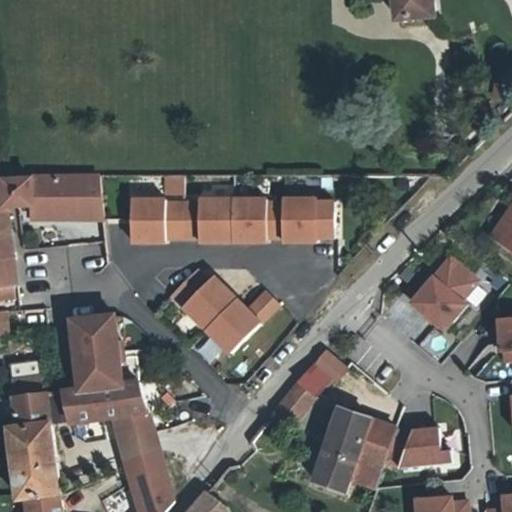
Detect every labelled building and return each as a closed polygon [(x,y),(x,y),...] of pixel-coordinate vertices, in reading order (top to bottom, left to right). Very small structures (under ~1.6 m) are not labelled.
[(32,170),(0,169),(0,180),(2,199),(33,199),(32,170)] [(74,169),(32,170),(33,199),(33,208),(79,211),(74,169)] [(101,169),(74,169),(79,211),(91,210),(105,209),(101,169)] [(184,194),(184,177),(167,177),(167,194),(184,194)] [(511,197),(492,226),(498,230),(511,210),(511,197)] [(186,239),(186,203),(169,203),(169,200),(135,200),(135,243),(169,243),(169,239),(186,239)] [(236,243),(236,200),(203,200),(203,203),(186,203),(186,239),(203,239),(203,243),(236,243)] [(286,239),(286,203),(270,203),(270,200),(236,200),(236,243),(270,243),(270,239),(286,239)] [(337,238),(337,203),(320,203),(320,200),(286,200),(286,203),(286,239),(286,243),(320,243),(320,238),(337,238)] [(105,209),(91,210),(97,257),(110,256),(105,209)] [(511,210),(498,230),(511,240),(511,210)] [(5,226),(0,227),(0,278),(12,277),(5,226)] [(480,281),(453,258),(414,303),(446,331),(468,306),(463,301),(480,281)] [(240,301),(216,278),(211,282),(199,270),(174,295),(209,331),(240,301)] [(233,354),(282,305),(268,292),(250,311),(240,301),(209,331),(233,354)] [(122,374),(116,310),(108,311),(73,315),(80,384),(63,386),(67,417),(113,410),(130,505),(122,511),(156,511),(163,504),(140,372),(122,374)] [(7,311),(0,311),(0,335),(8,335),(7,311)] [(505,345),(506,364),(511,363),(511,319),(503,320),(500,323),(502,345),(505,345)] [(313,359),(297,377),(315,391),(330,373),(313,359)] [(8,372),(10,390),(38,386),(36,369),(8,372)] [(272,406),(279,412),(289,421),(315,391),(297,377),(272,406)] [(28,496),(30,511),(61,511),(43,386),(10,390),(14,412),(11,413),(13,428),(8,429),(19,497),(28,496)] [(271,421),(279,412),(272,406),(264,415),(271,421)] [(353,479),(373,421),(374,419),(343,408),(318,483),(348,494),(353,479)] [(375,487),(393,428),(373,421),(353,479),(375,487)] [(440,428),(414,430),(415,435),(396,429),(384,463),(399,469),(453,463),(452,451),(442,452),(440,428)] [(204,485),(193,498),(202,502),(199,507),(203,509),(205,511),(222,511),(228,505),(204,485)] [(504,509),(504,511),(511,511),(511,495),(503,496),(504,509)] [(193,498),(181,511),(205,511),(203,509),(199,507),(202,502),(193,498)] [(418,501),(418,511),(469,511),(468,502),(453,504),(453,498),(418,501)]
